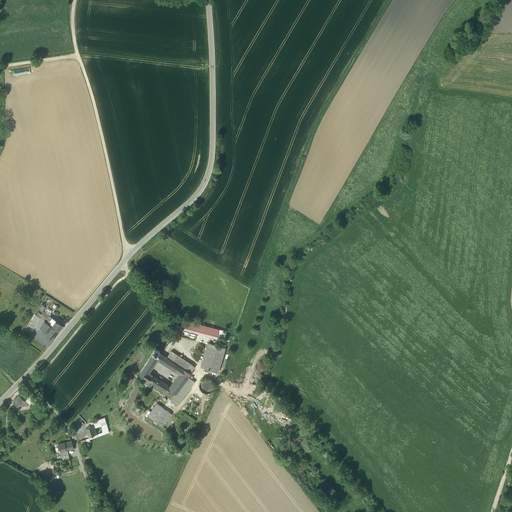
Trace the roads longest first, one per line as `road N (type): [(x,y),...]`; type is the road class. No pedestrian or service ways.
road 1 (secondary): [(208,0),(212,164),(200,191),(129,255),(0,402)]
road 2 (track): [(129,255),(77,55),(74,0)]
road 3 (track): [(22,379),(71,432),(91,511)]
